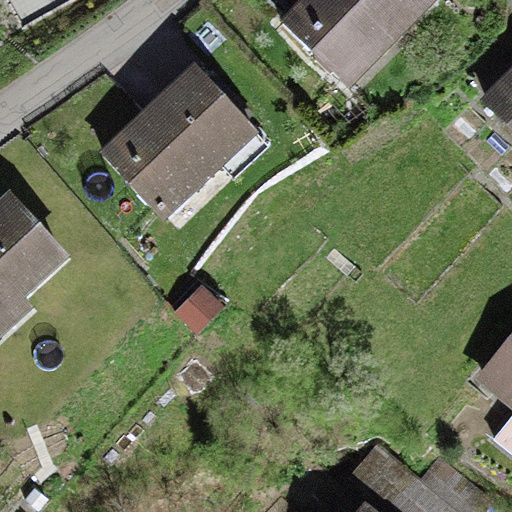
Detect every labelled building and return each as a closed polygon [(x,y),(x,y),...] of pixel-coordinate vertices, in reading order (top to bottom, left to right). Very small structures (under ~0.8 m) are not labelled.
[(406,10),(396,0),(283,0),(252,29),(315,96),(406,10)] [(253,128),(192,67),(101,156),(161,218),(253,128)] [(511,71),(483,104),(511,130),(511,71)] [(0,326),(66,263),(0,194),(0,326)] [(511,325),(456,393),(511,439),(511,325)] [(420,479),(385,445),(361,470),(404,511),(478,511),(490,500),(443,455),(420,479)]
